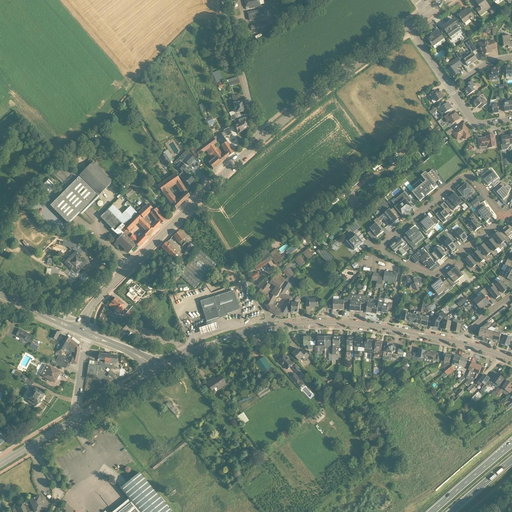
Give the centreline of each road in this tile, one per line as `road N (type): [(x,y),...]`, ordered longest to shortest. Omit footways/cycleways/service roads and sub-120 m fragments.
road 1 (tertiary): [(78,330),(101,295),(261,138)]
road 2 (residential): [(502,218),(463,177),(381,247),(435,273)]
road 3 (secondary): [(458,342),(344,323),(272,327)]
road 4 (tertiary): [(261,138),(382,45)]
road 5 (unclassified): [(261,138),(224,0)]
road 6 (secondary): [(272,327),(157,370)]
